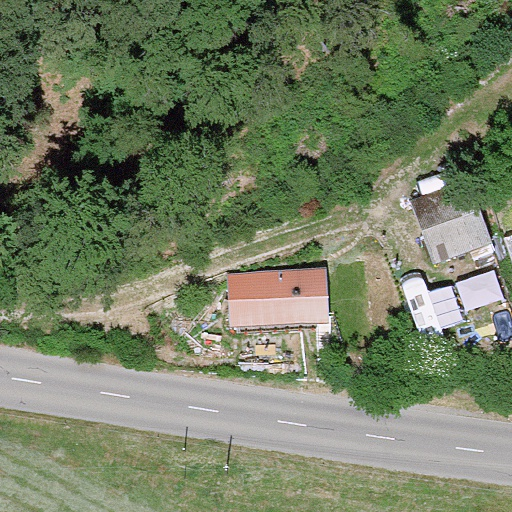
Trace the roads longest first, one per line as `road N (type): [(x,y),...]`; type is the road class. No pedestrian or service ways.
road 1 (track): [(0,307),(87,300),(165,282),(364,205),(511,66)]
road 2 (tertiary): [(0,374),(511,458)]
